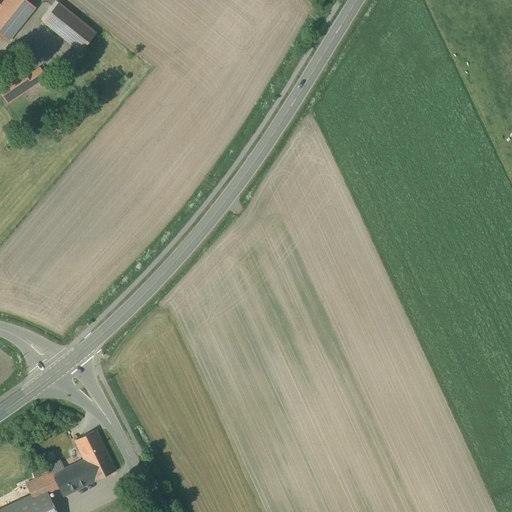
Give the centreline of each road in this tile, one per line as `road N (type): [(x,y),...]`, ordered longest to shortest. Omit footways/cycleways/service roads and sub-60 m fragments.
road 1 (primary): [(65,367),(140,299),(231,194),(357,0)]
road 2 (tertiary): [(155,511),(117,436),(65,367)]
